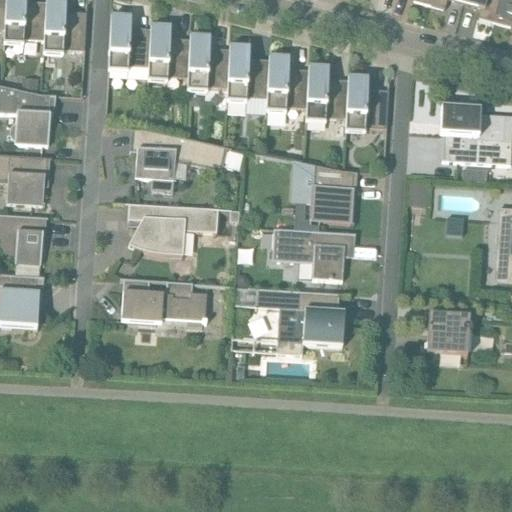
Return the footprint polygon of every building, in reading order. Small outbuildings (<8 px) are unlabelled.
[(23,45),(43,46),(45,8),(25,7),(25,0),(5,0),(3,36),(2,49),(22,50),(23,45)] [(411,0),(411,5),(428,10),(430,0),(411,0)] [(446,4),(463,9),(465,0),(430,0),(428,10),(444,14),(446,4)] [(477,22),(494,27),(500,0),(465,0),(463,9),(479,13),(477,22)] [(511,0),(500,0),(494,27),(511,31),(511,26),(511,0)] [(62,55),(83,56),(86,18),(64,17),(65,5),(45,3),(45,8),(43,46),(42,59),(62,61),(62,55)] [(127,72),(147,73),(149,35),(129,34),(130,21),(110,20),(107,76),(127,77),(127,72)] [(167,82),(186,83),(189,45),(169,44),(169,32),(149,30),(149,35),(147,73),(146,86),(166,88),(167,82)] [(206,92),(226,93),(228,55),(208,54),(209,42),(189,41),(189,45),(186,83),(186,97),(206,98),(206,92)] [(246,103),(265,104),(268,65),(248,64),(248,52),(228,51),(228,55),(226,93),(225,107),(245,108),(246,103)] [(285,113),(305,114),(307,76),(287,75),(288,62),(268,61),(268,65),(265,104),(265,117),(285,118),(285,113)] [(325,123),(344,124),(347,86),(327,85),(327,73),(307,71),(307,76),(305,114),(304,127),(324,128),(325,123)] [(364,133),(385,134),(387,96),(366,95),(367,83),(347,82),(347,86),(344,124),(344,138),(364,139),(364,133)] [(47,151),(49,128),(50,103),(54,104),(55,102),(40,101),(0,92),(0,118),(15,120),(15,127),(13,128),(12,129),(10,131),(9,133),(9,135),(9,137),(9,139),(10,140),(11,142),(12,144),(14,145),(13,149),(47,151)] [(441,166),(476,168),(477,143),(502,145),(504,123),(511,123),(511,122),(479,120),(479,113),(440,110),(438,141),(444,141),(442,165),(441,165),(441,166)] [(144,135),(128,135),(128,136),(132,136),(131,149),(140,150),(140,155),(136,155),(134,183),(172,186),(174,165),(219,174),(224,154),(230,156),(230,154),(144,135)] [(5,209),(41,211),(43,183),(45,183),(46,165),(50,165),(50,164),(0,160),(0,185),(7,186),(5,209)] [(309,225),(349,228),(351,196),(350,196),(351,179),(356,179),(356,178),(343,177),(293,167),(290,207),(310,208),(309,225)] [(461,186),(476,187),(477,175),(462,174),(461,186)] [(410,206),(427,207),(427,185),(410,185),(410,206)] [(159,260),(174,261),(175,245),(183,245),(183,237),(215,239),(217,217),(216,215),(124,209),(123,211),(127,211),(126,225),(141,226),(127,250),(137,254),(144,257),(151,258),(159,260)] [(228,216),(227,228),(239,229),(239,217),(228,216)] [(14,267),(14,269),(40,271),(43,224),(47,225),(47,223),(0,220),(0,254),(1,256),(3,259),(6,262),(10,265),(14,267)] [(311,285),(341,287),(343,263),(347,263),(348,240),(354,241),(354,239),(273,234),(271,266),(312,269),(311,285)] [(43,283),(0,279),(0,331),(35,334),(37,313),(38,298),(34,298),(35,283),(43,284),(43,283)] [(343,317),(337,317),(338,301),(348,302),(348,301),(248,294),(249,285),(243,280),(236,279),(235,294),(246,294),(246,296),(255,296),(254,313),(303,316),(301,350),(341,352),(343,317)] [(160,329),(160,324),(186,326),(186,331),(201,332),(201,329),(205,329),(205,326),(204,326),(205,300),(191,299),(191,289),(119,284),(119,286),(123,286),(120,327),(160,329)] [(427,320),(425,360),(465,363),(468,323),(427,320)]
